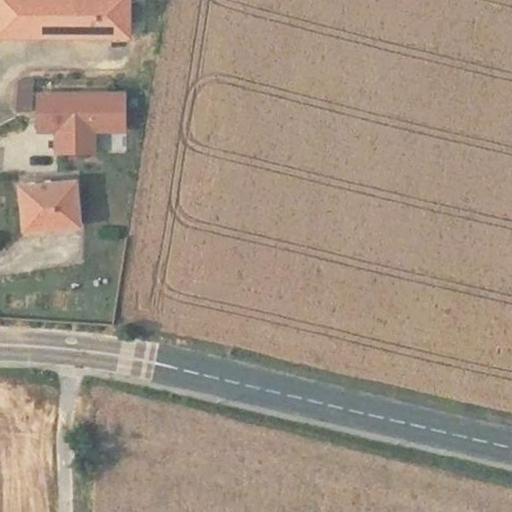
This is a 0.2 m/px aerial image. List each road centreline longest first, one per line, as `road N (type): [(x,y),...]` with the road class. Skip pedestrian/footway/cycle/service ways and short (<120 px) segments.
road 1 (residential): [(511,450),(76,350)]
road 2 (unclassified): [(67,511),(76,350)]
